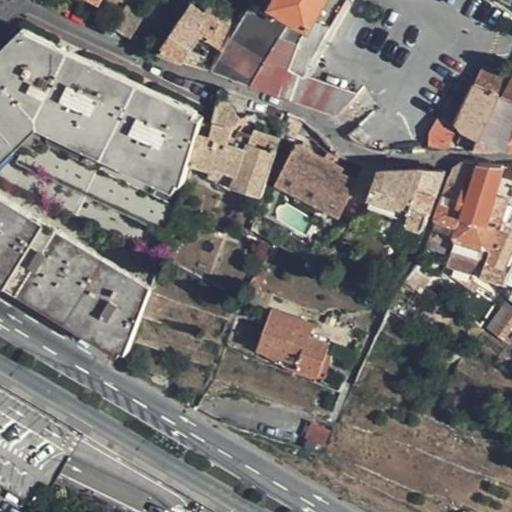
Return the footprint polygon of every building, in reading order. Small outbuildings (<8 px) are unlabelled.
[(234,79),(274,94),(289,69),(305,25),(263,0),(252,0),(238,23),(222,50),(210,70),(234,79)] [(263,0),(305,25),(312,29),(329,0),(263,0)] [(329,0),(312,29),(321,35),(344,0),(329,0)] [(157,51),(182,61),(200,35),(222,50),(238,23),(210,5),(205,12),(191,2),(188,5),(157,51)] [(114,29),(130,37),(144,15),(127,5),(114,29)] [(312,29),(305,25),(289,69),(312,29)] [(312,29),(289,69),(303,77),(305,75),(323,36),(321,35),(312,29)] [(191,161),(203,121),(204,117),(27,33),(0,59),(0,178),(163,256),(191,161)] [(466,150),(476,149),(502,97),(511,79),(484,67),(456,127),(438,118),(431,131),(430,149),(449,149),(450,149),(466,150)] [(279,95),(335,114),(357,93),(312,77),(305,75),(303,77),(289,69),(274,94),(277,96),(279,95)] [(511,100),(511,77),(511,79),(502,97),(511,100)] [(203,121),(191,161),(213,168),(215,169),(216,166),(239,173),(235,186),(264,195),(275,158),(281,138),(255,130),(253,135),(235,129),(238,123),(242,121),(225,98),(218,97),(212,124),(203,121)] [(476,149),(511,150),(511,146),(511,100),(502,97),(476,149)] [(365,145),(369,141),(367,137),(367,136),(359,127),(350,134),(357,143),(365,145)] [(372,198),(381,173),(362,170),(359,181),(342,172),(343,168),(298,145),(278,183),(343,214),(351,196),(372,203),(374,199),(372,198)] [(462,161),(453,168),(450,182),(445,194),(436,222),(430,238),(455,247),(451,259),(461,265),(476,273),(485,248),(493,251),(501,230),(502,228),(497,226),(463,217),(471,191),(497,197),(501,183),(505,166),(473,163),(468,162),(462,161)] [(234,188),(235,186),(239,173),(216,166),(215,169),(213,168),(210,177),(234,188)] [(414,169),(382,170),(381,173),(372,198),(374,199),(372,203),(352,222),(420,246),(446,171),(431,170),(414,169)] [(497,226),(502,228),(510,200),(497,197),(471,191),(463,217),(497,226)] [(0,272),(34,293),(128,351),(152,288),(0,195),(0,272)] [(503,229),(510,231),(511,225),(511,224),(510,223),(506,222),(503,229)] [(493,251),(483,275),(506,285),(511,272),(511,231),(510,231),(503,229),(502,228),(501,230),(493,251)] [(320,271),(326,273),(328,268),(328,263),(327,259),(324,253),(320,249),(310,258),(309,261),(307,266),(320,271)] [(395,298),(393,303),(405,311),(419,289),(406,281),(395,298)] [(256,288),(250,301),(267,308),(272,295),(256,288)] [(487,330),(509,341),(511,333),(511,307),(501,303),(487,330)] [(317,324),(273,310),(260,348),(301,361),(300,367),(322,374),(332,343),(312,336),(317,324)]
